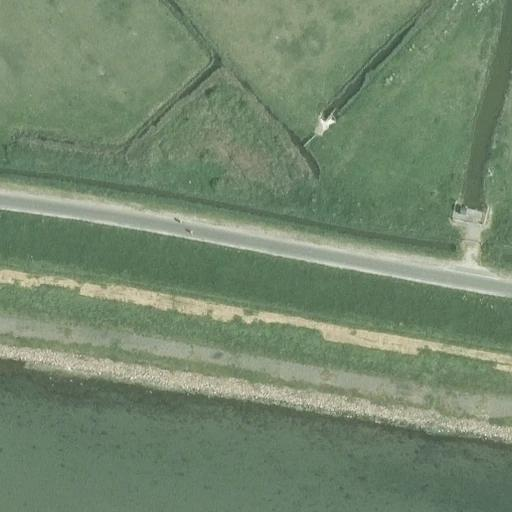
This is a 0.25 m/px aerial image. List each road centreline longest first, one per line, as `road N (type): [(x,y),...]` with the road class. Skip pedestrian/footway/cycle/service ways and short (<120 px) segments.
road 1 (track): [(0,274),(511,365)]
road 2 (unclassified): [(511,289),(0,202)]
